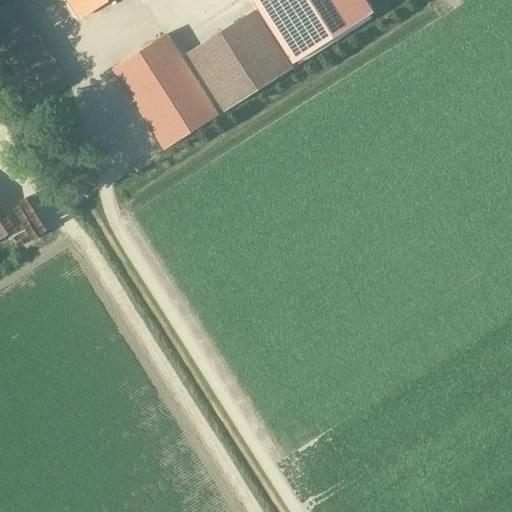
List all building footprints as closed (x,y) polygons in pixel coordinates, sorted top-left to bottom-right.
[(0,51),(32,104),(68,82),(17,0),(10,0),(0,6),(0,51)] [(68,0),(79,17),(106,0),(68,0)] [(209,84),(214,96),(215,96),(255,64),(271,57),(279,51),(262,12),(252,0),(239,0),(218,9),(181,39),(193,54),(202,75),(209,84)] [(257,0),(297,62),(370,16),(359,0),(257,0)] [(164,148),(219,114),(168,32),(113,67),(164,148)] [(0,238),(8,233),(0,220),(0,238)]
